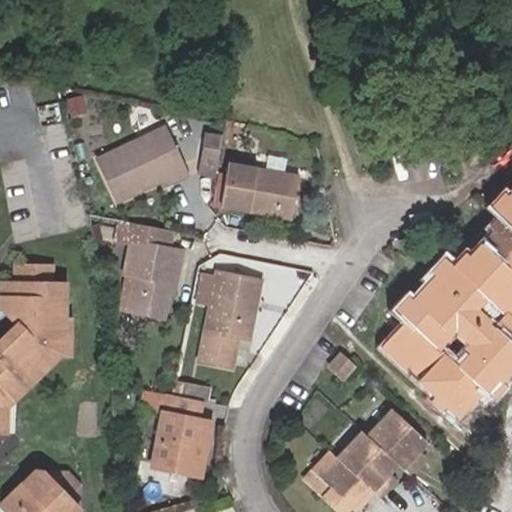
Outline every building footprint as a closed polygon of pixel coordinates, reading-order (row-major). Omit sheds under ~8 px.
[(70,115),(87,114),(86,95),(68,96),(70,115)] [(149,149),(174,143),(161,102),(90,123),(105,174),(152,159),(149,149)] [(218,176),(223,132),(204,130),(200,174),(218,176)] [(178,158),(174,143),(149,149),(152,159),(153,166),(178,158)] [(237,143),(228,185),(294,200),(303,155),(237,143)] [(511,183),(502,194),(511,204),(511,205),(463,253),(461,251),(451,260),(447,257),(408,294),(415,303),(395,322),(468,394),(477,386),(483,391),(507,367),(511,371),(511,369),(511,326),(477,290),(492,276),(511,297),(511,183)] [(167,206),(116,194),(110,223),(126,226),(121,253),(129,254),(127,268),(135,270),(132,283),(162,289),(167,262),(173,263),(177,234),(164,231),(167,206)] [(232,310),(244,312),(260,261),(219,249),(204,294),(194,329),(225,338),(232,310)] [(0,431),(7,432),(9,400),(63,349),(71,350),(75,312),(67,311),(68,280),(51,280),(52,262),(16,261),(16,279),(2,279),(0,298),(0,304),(16,320),(0,337),(0,431)] [(477,290),(511,326),(511,297),(492,276),(477,290)] [(360,348),(345,364),(357,376),(372,359),(360,348)] [(387,426),(418,456),(426,464),(437,452),(431,445),(444,430),(414,400),(387,426)] [(149,421),(143,466),(186,471),(190,425),(149,421)] [(403,470),(418,456),(387,426),(382,421),(356,446),(394,486),(398,490),(410,479),(403,470)] [(384,496),(394,486),(356,446),(352,443),(325,468),(364,506),(379,492),(384,496)] [(14,510),(11,511),(74,511),(79,506),(81,484),(66,470),(36,468),(4,499),(14,510)] [(213,511),(213,509),(200,511),(181,511),(179,503),(145,511),(213,511)]
